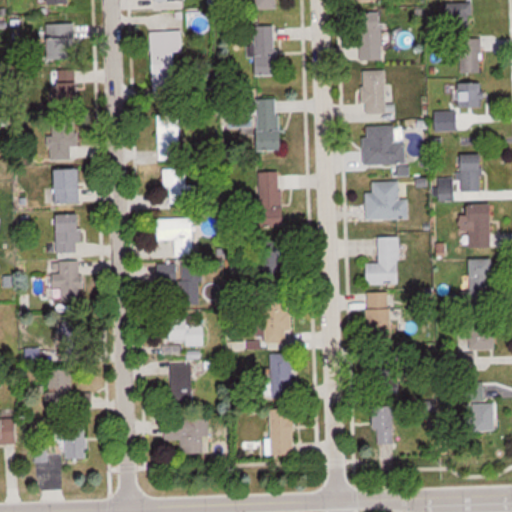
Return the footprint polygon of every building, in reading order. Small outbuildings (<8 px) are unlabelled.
[(279,0),(258,0),(259,9),(280,9),(279,0)] [(476,1),(445,1),(445,23),(476,23),(476,1)] [(385,60),(385,17),(362,17),(362,60),(385,60)] [(47,23),(47,58),(75,58),(75,23),(47,23)] [(258,25),(258,75),(279,75),(279,25),(258,25)] [(396,46),(411,46),(410,29),(396,30),(396,46)] [(184,31),(155,31),(155,53),(184,53),(184,31)] [(462,71),(482,71),(482,51),(462,51),(462,71)] [(77,69),(57,69),(57,98),(77,98),(77,69)] [(366,113),(389,113),(389,70),(366,70),(366,113)] [(437,130),(461,131),(461,107),(484,107),(484,83),(452,82),(452,110),(437,110),(437,130)] [(259,150),(283,150),(283,98),(259,98),(259,150)] [(182,113),(160,113),(160,159),(182,159),(182,113)] [(80,125),(52,125),(52,160),(80,160),(80,125)] [(366,165),(405,164),(403,125),(365,126),(366,165)] [(486,154),(458,154),(459,201),(496,200),(496,192),(487,192),(486,154)] [(163,169),(165,202),(193,201),(191,168),(163,169)] [(58,202),(82,202),(82,169),(58,169),(58,202)] [(262,226),(284,225),(283,170),(261,171),(262,226)] [(368,191),(368,220),(406,220),(406,181),(373,181),(373,191),(368,191)] [(58,213),(58,253),(83,253),(83,213),(58,213)] [(163,239),(176,239),(176,255),(195,255),(195,218),(163,218),(163,239)] [(370,285),(401,284),(400,236),(380,237),(381,263),(369,264),(370,285)] [(84,260),(53,261),(54,303),(85,302),(84,260)] [(495,261),(466,261),(466,300),(495,300),(495,261)] [(201,263),(159,263),(159,283),(181,283),(181,299),(201,299),(201,263)] [(288,280),(266,280),(265,344),(287,344),(288,280)] [(369,337),(394,337),(394,293),(369,293),(369,337)] [(63,354),(86,354),(86,317),(63,317),(63,354)] [(206,345),(206,322),(171,322),(171,345),(206,345)] [(472,351),(498,351),(498,329),(472,329),(472,351)] [(272,398),(296,398),(296,354),(272,354),(272,398)] [(195,402),(195,364),(173,364),(173,402),(195,402)] [(49,369),(49,410),(73,410),(73,369),(49,369)] [(468,433),(497,433),(497,404),(468,404),(468,433)] [(273,456),(297,456),(297,409),(273,409),(273,456)] [(166,440),(183,440),(183,453),(208,453),(208,419),(166,419),(166,440)] [(0,420),(0,443),(20,444),(20,421),(0,420)] [(88,459),(88,425),(67,425),(67,459),(88,459)]
